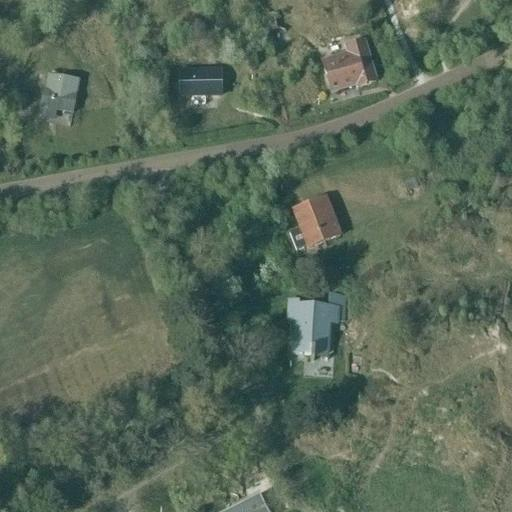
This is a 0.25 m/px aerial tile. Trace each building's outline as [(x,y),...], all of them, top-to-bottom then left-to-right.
[(331,94),(355,87),(356,89),(375,84),(363,43),(345,48),(347,57),(323,64),(331,94)] [(214,47),(214,62),(227,62),(227,47),(214,47)] [(179,73),(179,98),(221,97),(220,73),(179,73)] [(78,82),(48,77),(41,119),(50,120),(51,111),(73,115),(78,82)] [(414,180),(403,185),(407,193),(418,189),(414,180)] [(308,251),(340,238),(325,200),(293,213),(300,231),(289,235),(296,253),(307,249),(308,251)] [(337,325),(337,323),(343,323),(344,298),(329,297),(328,310),(298,309),(298,305),(288,305),(287,323),(295,323),(293,356),(310,357),(310,363),(314,363),(314,353),(325,354),(325,362),(327,362),(329,325),(337,325)] [(266,511),(259,497),(230,511),(266,511)]
